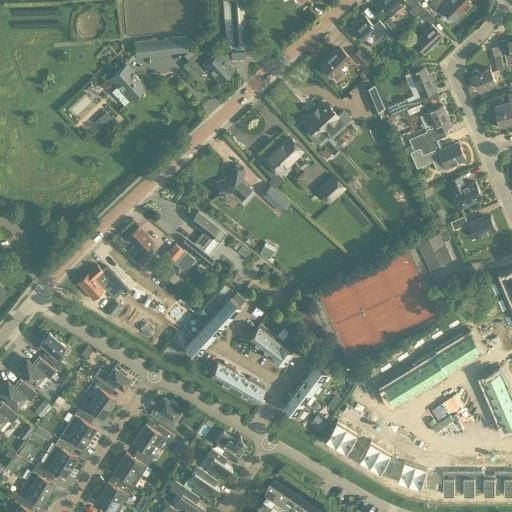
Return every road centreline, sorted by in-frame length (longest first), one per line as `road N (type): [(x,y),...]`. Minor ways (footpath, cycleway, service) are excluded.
road 1 (tertiary): [(32,299),(345,0)]
road 2 (residential): [(485,149),(452,64),(511,3)]
road 3 (residential): [(65,511),(155,372)]
road 4 (residential): [(155,372),(32,299)]
road 5 (residential): [(394,511),(270,442)]
road 6 (residential): [(398,418),(441,445),(511,445)]
